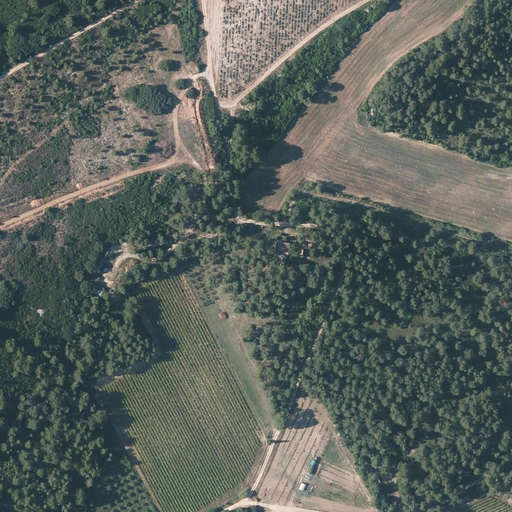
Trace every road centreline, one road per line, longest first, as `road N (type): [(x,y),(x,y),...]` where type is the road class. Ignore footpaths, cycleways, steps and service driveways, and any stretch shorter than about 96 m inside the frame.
road 1 (track): [(203,0),(235,210),(251,221),(318,227),(342,267),(245,500)]
road 2 (track): [(209,72),(194,77),(179,99),(176,152),(166,163),(0,226)]
road 3 (track): [(285,223),(298,199),(314,192),(511,253)]
road 4 (track): [(370,0),(335,15),(240,94),(228,152)]
road 5 (track): [(135,0),(0,78)]
